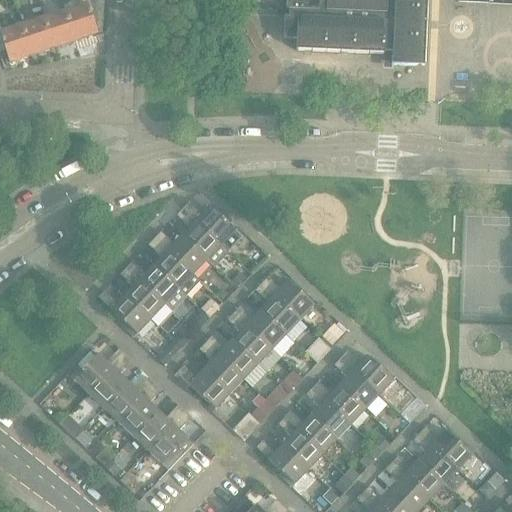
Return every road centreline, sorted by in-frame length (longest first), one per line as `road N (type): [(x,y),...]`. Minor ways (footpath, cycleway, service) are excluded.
road 1 (residential): [(139,167),(289,150),(511,162)]
road 2 (unknown): [(156,375),(270,254)]
road 3 (residential): [(0,245),(139,167)]
road 4 (residential): [(120,111),(0,107)]
